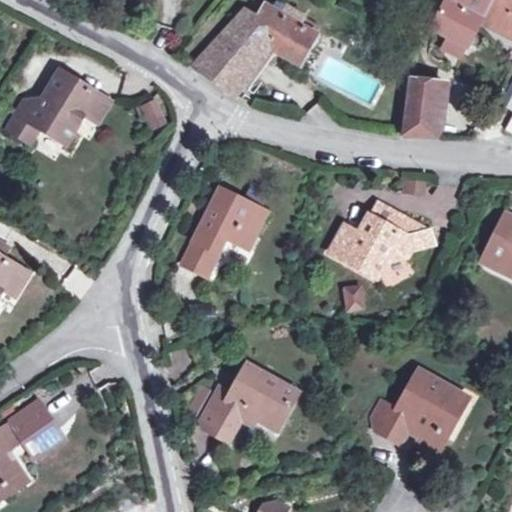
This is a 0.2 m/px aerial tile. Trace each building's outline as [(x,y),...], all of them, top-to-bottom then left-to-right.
[(449,37),(462,43),(466,45),(476,28),(480,20),(511,36),(511,0),(450,0),(448,5),(445,3),(432,28),(449,37)] [(268,50),(299,67),(317,36),(300,27),(304,18),(286,7),(281,15),(263,5),(258,18),(245,11),(187,65),(234,97),(268,50)] [(462,43),(449,37),(445,43),(459,50),(462,43)] [(36,110),(23,103),(6,130),(30,144),(39,129),(66,144),(83,115),(96,122),(108,101),(59,72),(36,110)] [(401,137),(435,138),(441,85),(408,82),(401,137)] [(137,108),(152,131),(169,120),(154,97),(137,108)] [(401,178),(399,194),(426,197),(428,182),(401,178)] [(205,226),(202,224),(182,263),(206,276),(225,238),(248,249),(265,214),(222,191),(205,226)] [(357,236),(342,228),(330,252),(376,277),(384,263),(406,258),(413,244),(421,248),(432,243),(428,231),(375,202),(357,236)] [(511,217),(508,216),(484,263),(511,276),(511,217)] [(0,292),(3,287),(15,294),(27,274),(0,258),(5,250),(0,246),(0,292)] [(357,292),(343,294),(345,313),(359,312),(357,292)] [(208,297),(195,305),(202,317),(215,310),(208,297)] [(247,410),(258,417),(277,428),(296,393),(247,366),(231,394),(219,388),(200,422),(202,428),(227,443),(242,419),(247,410)] [(438,434),(461,393),(419,371),(397,410),(382,401),(372,418),(374,429),(400,444),(407,431),(416,437),(413,442),(435,455),(445,437),(438,434)] [(467,398),(461,393),(438,434),(445,437),(467,398)] [(0,490),(6,486),(10,493),(26,482),(12,461),(8,463),(4,456),(25,442),(53,423),(40,404),(11,423),(12,425),(0,432),(0,490)] [(247,410),(242,419),(253,426),(258,417),(247,410)] [(53,423),(25,442),(37,460),(65,441),(53,423)] [(0,499),(10,493),(6,486),(0,490),(0,499)] [(284,511),(287,508),(277,503),(263,506),(259,511),(284,511)]
